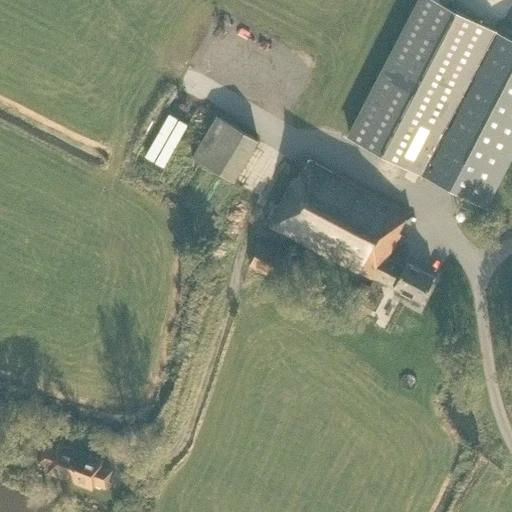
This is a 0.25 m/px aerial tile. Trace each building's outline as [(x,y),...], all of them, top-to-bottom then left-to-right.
[(511,157),(511,41),(488,29),(430,0),(420,0),(350,138),(415,171),(457,193),(486,207),(494,193),(511,157)] [(216,116),(192,157),(234,182),(258,141),(216,116)] [(423,302),(434,279),(406,264),(404,268),(389,260),(402,235),(399,234),(410,212),(309,161),(299,181),(295,179),(280,207),(274,204),(264,224),(376,281),(377,279),(423,302)] [(270,276),(280,257),(260,247),(250,266),(270,276)] [(104,487),(110,470),(100,467),(102,461),(58,445),(56,451),(46,447),(40,462),(50,466),(48,473),(92,489),(94,483),(104,487)]
